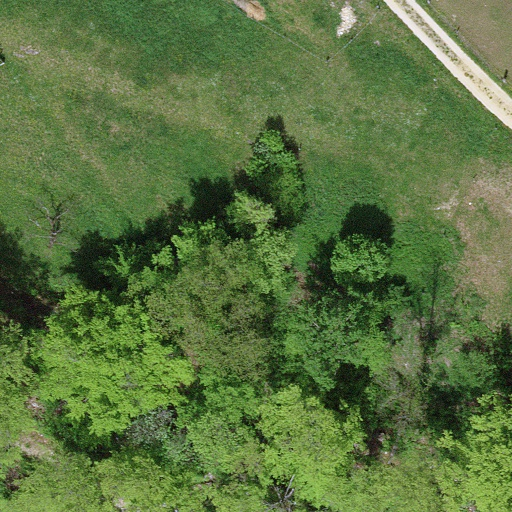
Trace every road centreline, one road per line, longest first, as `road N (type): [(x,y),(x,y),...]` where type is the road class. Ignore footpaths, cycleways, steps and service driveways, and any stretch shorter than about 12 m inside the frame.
road 1 (track): [(161,511),(0,438)]
road 2 (track): [(511,108),(402,0)]
